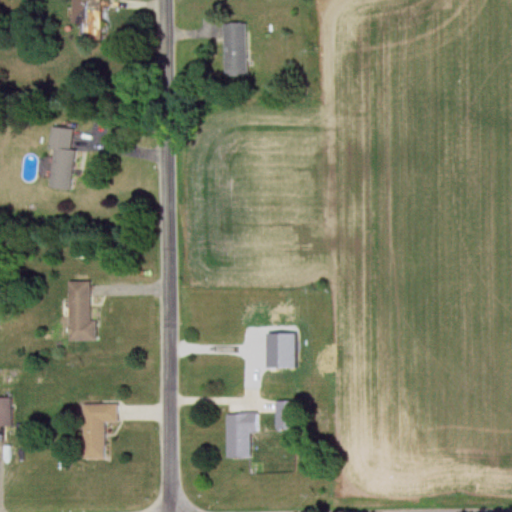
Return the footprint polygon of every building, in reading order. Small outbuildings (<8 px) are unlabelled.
[(83,25),(83,40),(103,40),(103,0),(75,0),(75,25),(83,25)] [(228,76),(250,76),(250,25),(228,25),(228,76)] [(75,191),(79,130),(57,128),(52,189),(75,191)] [(98,321),(93,321),(93,283),(72,283),(72,342),(98,342),(98,321)] [(0,427),(13,427),(13,399),(0,399),(0,427)] [(296,430),(296,402),(278,402),(278,430),(296,430)] [(86,405),(86,459),(107,459),(107,423),(119,423),(119,405),(86,405)] [(260,433),(260,413),(230,413),(230,459),(253,459),(253,433),(260,433)]
